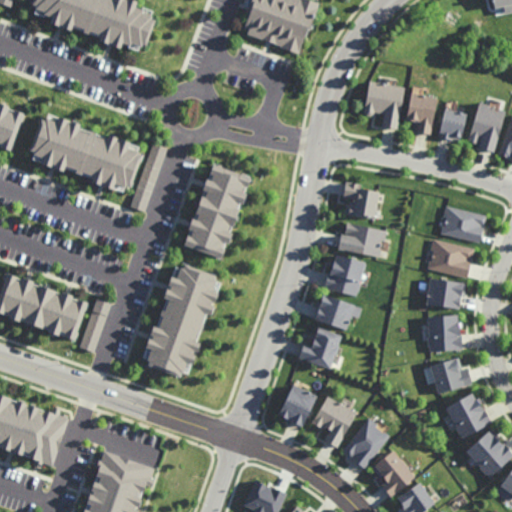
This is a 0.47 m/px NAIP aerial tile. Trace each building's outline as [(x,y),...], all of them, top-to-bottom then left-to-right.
[(142,51),(154,14),(136,8),(139,0),(33,0),(30,11),(142,51)] [(314,0),(252,0),(242,33),(301,53),(318,1),(314,0)] [(511,0),(491,0),(493,8),(503,7),(504,14),(511,12),(511,0)] [(404,87),(369,81),(364,111),(384,114),(382,126),(398,128),(404,87)] [(437,97),(411,93),(407,120),(416,121),(414,131),(431,134),(437,97)] [(468,143),(495,150),(506,109),(479,102),(468,143)] [(0,146),(11,150),(24,111),(0,103),(0,146)] [(439,135),(459,141),(467,113),(446,108),(439,135)] [(29,161),(129,190),(142,144),(43,115),(29,161)] [(511,115),(499,153),(511,157),(511,115)] [(145,210),(132,205),(154,143),(166,147),(145,210)] [(184,246),(224,259),(250,176),(210,163),(184,246)] [(380,190),(348,183),(342,213),(374,220),(380,190)] [(479,243),(486,215),(447,205),(440,233),(479,243)] [(339,249),(380,258),(386,231),(345,222),(339,249)] [(91,271),(75,260),(96,227),(113,238),(91,271)] [(474,246),(433,240),(428,270),(469,277),(474,246)] [(355,296),(366,263),(336,254),(325,287),(355,296)] [(218,276),(173,264),(145,366),(190,378),(218,276)] [(0,316),(76,339),(88,300),(5,274),(0,290),(0,316)] [(466,284),(431,277),(426,303),(460,310),(466,284)] [(350,315),(358,317),(361,306),(323,295),(315,320),(346,329),(350,315)] [(115,303),(100,299),(85,348),(99,353),(115,303)] [(460,315),(428,316),(429,351),(461,350),(460,315)] [(341,334),(317,327),(312,344),(304,342),(299,359),(332,368),(341,334)] [(431,365),(437,393),(471,385),(464,357),(431,365)] [(279,416),(303,426),(317,393),(293,383),(279,416)] [(0,443),(0,385),(75,414),(56,465),(0,443)] [(446,408),(463,438),(491,422),(474,392),(446,408)] [(324,439),(338,447),(357,413),(327,396),(313,422),(329,431),(324,439)] [(362,467),(391,439),(371,418),(342,447),(362,467)] [(467,452),(491,476),(511,455),(511,453),(489,430),(467,452)] [(85,511),(107,447),(161,465),(145,511),(85,511)] [(415,476),(393,450),(371,469),(393,495),(415,476)] [(511,493),(502,486),(511,472),(511,493)] [(278,511),(286,492),(254,480),(245,506),(254,510),(253,511),(278,511)] [(423,511),(435,504),(420,483),(395,499),(403,511),(423,511)]
